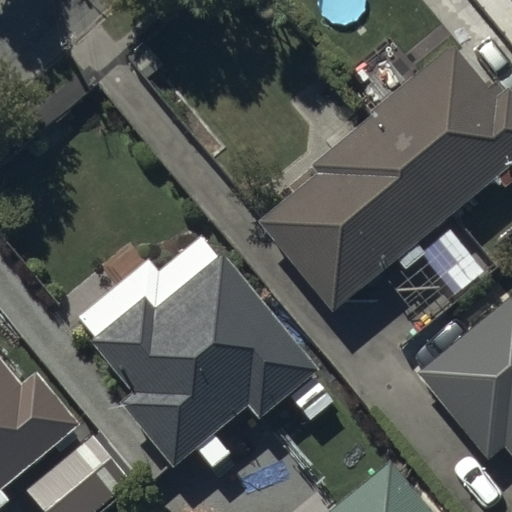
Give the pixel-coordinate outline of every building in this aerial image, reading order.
[(316,166),(256,216),(331,305),(391,254),(403,268),(424,250),(414,239),(492,173),(502,185),(511,176),(511,93),(506,86),(494,95),(451,44),(312,161),(316,166)] [(152,285),(87,336),(129,389),(117,398),(170,465),(248,404),(256,414),(317,366),(225,249),(162,299),(152,285)] [(511,291),(416,368),(486,457),(503,443),(511,454),(511,291)] [(0,501),(6,497),(0,489),(0,484),(77,423),(33,368),(17,381),(0,360),(0,501)] [(93,511),(131,481),(90,432),(25,487),(46,511),(93,511)] [(432,511),(387,458),(323,511),(432,511)]
